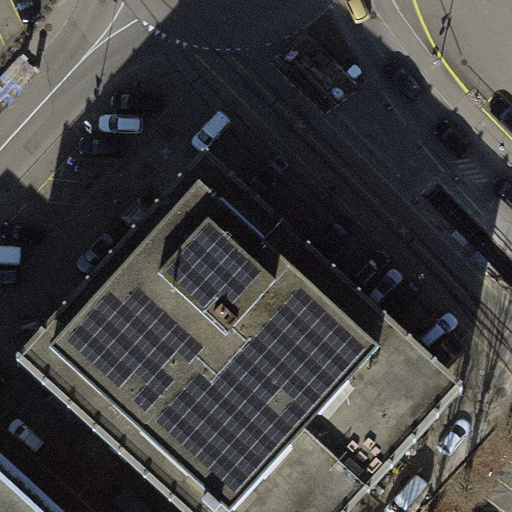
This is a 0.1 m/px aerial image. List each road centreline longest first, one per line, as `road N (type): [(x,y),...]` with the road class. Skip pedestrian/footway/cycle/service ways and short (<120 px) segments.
road 1 (unclassified): [(511,239),(295,4)]
road 2 (unclassified): [(0,154),(142,0)]
road 3 (unclassified): [(155,0),(198,23),(232,27),(295,4)]
